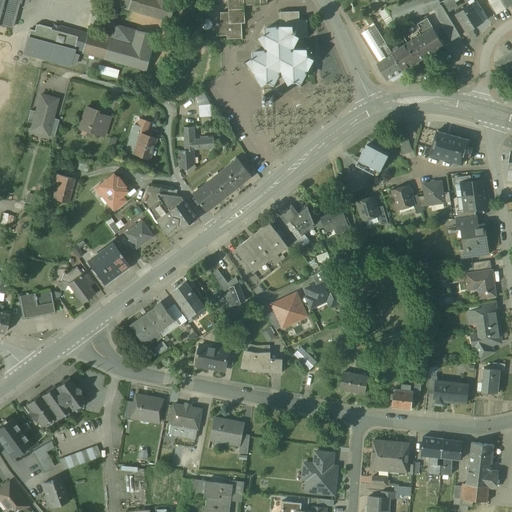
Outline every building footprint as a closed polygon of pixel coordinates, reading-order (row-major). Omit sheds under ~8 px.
[(1,0),(0,4),(0,24),(8,27),(12,28),(13,22),(16,10),(18,4),(17,3),(18,0),(20,0),(21,0),(20,0),(1,0)] [(102,37),(52,23),(51,27),(36,23),(34,30),(29,29),(22,55),(70,67),(74,52),(131,66),(131,63),(147,67),(146,70),(146,71),(153,51),(152,51),(156,36),(136,31),(133,46),(111,40),(118,7),(154,17),(155,14),(170,18),(170,21),(175,2),(175,1),(175,0),(107,0),(106,4),(110,5),(102,37)] [(228,0),(229,13),(222,13),(222,22),(217,22),(218,36),(227,36),(227,39),(242,39),(241,27),(237,27),(237,23),(244,23),(244,5),(267,4),(266,0),(228,0)] [(409,0),(386,8),(400,31),(409,27),(405,20),(434,10),(451,41),(460,36),(447,14),(440,3),(440,2),(439,0),(409,0)] [(453,0),(446,0),(440,3),(447,14),(457,7),(453,0)] [(511,0),(488,0),(497,14),(511,5),(511,0)] [(477,1),(456,14),(467,32),(488,19),(477,1)] [(276,26),(267,28),(265,33),(264,33),(264,34),(264,35),(261,39),(266,50),(254,52),(253,57),(251,57),(251,58),(252,59),(248,62),(246,63),(246,66),(250,66),(253,74),(262,84),(264,83),(264,88),(271,87),(271,83),(274,83),(281,74),(288,83),(292,82),(297,81),(297,85),(301,85),(301,82),(308,72),(313,59),(306,49),(295,49),(297,37),(307,37),(306,20),(299,20),(299,11),(280,12),(281,26),(276,26)] [(444,45),(428,18),(423,21),(422,19),(419,21),(420,23),(419,24),(435,51),(444,45)] [(435,51),(419,24),(418,24),(421,28),(419,29),(422,35),(407,43),(418,61),(435,51)] [(403,70),(392,52),(375,25),(361,33),(379,61),(377,63),(387,80),(403,70)] [(418,61),(407,43),(392,52),(403,70),(418,61)] [(97,63),(95,72),(116,77),(118,69),(97,63)] [(33,123),(32,128),(47,132),(48,133),(52,118),(57,99),(41,95),(36,112),(33,123)] [(273,95),(270,97),(267,97),(263,95),(264,103),(267,101),(270,101),(273,103),(273,95)] [(210,104),(199,104),(200,117),(211,116),(210,104)] [(104,116),(95,113),(96,111),(86,108),(81,125),(89,127),(88,131),(97,134),(101,123),(104,116)] [(36,112),(30,110),(27,122),(33,123),(36,112)] [(52,118),(48,133),(47,132),(47,135),(54,137),(59,120),(52,118)] [(150,123),(140,119),(135,132),(139,133),(145,135),(146,132),(150,123)] [(107,125),(101,123),(97,134),(103,136),(107,125)] [(194,127),(183,128),(185,151),(193,150),(196,150),(196,149),(214,148),(214,138),(208,138),(208,136),(201,137),(201,139),(195,139),(194,127)] [(469,140),(437,131),(430,154),(452,160),(453,158),(463,161),(464,157),(469,158),(472,147),(467,146),(469,140)] [(145,135),(139,133),(132,154),(149,160),(156,139),(145,135)] [(398,139),(403,153),(412,150),(408,135),(398,139)] [(115,140),(110,138),(106,149),(111,151),(115,140)] [(223,145),(215,151),(215,157),(226,150),(223,145)] [(388,156),(366,145),(365,148),(364,148),(359,158),(354,156),(353,159),(357,161),(355,165),(357,166),(357,165),(356,165),(357,163),(365,167),(379,173),(380,171),(381,171),(388,156)] [(193,150),(185,151),(178,151),(179,168),(184,167),(185,170),(194,164),(193,150)] [(215,157),(208,162),(212,166),(218,162),(215,157)] [(238,159),(194,194),(207,211),(251,175),(238,159)] [(74,179),(52,173),(47,190),(54,192),(52,199),(67,203),(74,179)] [(113,175),(96,188),(102,196),(102,195),(103,195),(103,197),(103,196),(103,195),(104,196),(105,195),(112,202),(121,195),(121,193),(121,195),(126,191),(122,187),(123,186),(117,178),(116,179),(113,175)] [(484,180),(461,183),(463,197),(485,193),(485,189),(486,188),(484,180)] [(441,181),(423,183),(425,196),(418,197),(421,206),(444,202),(443,196),(444,195),(443,194),(441,181)] [(408,185),(392,190),(398,209),(414,205),(412,196),(408,185)] [(152,205),(147,208),(155,221),(156,220),(171,210),(171,209),(184,200),(181,196),(181,197),(168,194),(159,193),(157,195),(159,199),(158,199),(159,200),(152,205)] [(485,193),(463,197),(465,210),(475,209),(488,207),(487,198),(486,198),(485,193)] [(36,196),(28,194),(26,202),(34,204),(36,196)] [(145,194),(141,202),(146,204),(148,200),(150,196),(145,194)] [(418,197),(417,194),(412,196),(414,205),(417,214),(423,212),(421,206),(418,197)] [(373,196),(357,201),(363,221),(379,216),(377,208),(373,196)] [(152,205),(148,200),(146,204),(141,202),(147,209),(147,208),(152,205)] [(184,200),(171,209),(171,210),(156,220),(169,239),(184,228),(197,218),(184,200)] [(303,208),(301,210),(302,211),(299,213),(296,210),(295,207),(292,206),(292,205),(280,214),(303,247),(310,241),(304,233),(315,223),(308,204),(305,206),(304,205),(302,207),(303,208)] [(34,208),(24,205),(23,210),(33,213),(34,208)] [(388,223),(383,206),(377,208),(379,216),(381,225),(388,223)] [(465,210),(457,211),(458,218),(472,216),(476,216),(475,209),(465,210)] [(342,210),(321,218),(326,232),(334,228),(336,234),(349,228),(342,210)] [(8,214),(3,213),(0,224),(11,226),(13,216),(8,215),(8,214)] [(458,218),(456,218),(458,229),(465,228),(473,227),(473,225),(472,216),(458,218)] [(111,217),(105,222),(107,225),(109,225),(114,221),(111,217)] [(120,230),(114,221),(109,225),(115,233),(120,230)] [(141,221),(125,233),(129,239),(131,237),(138,246),(152,236),(141,221)] [(270,224),(254,236),(253,235),(252,235),(254,237),(238,249),(236,247),(235,248),(254,272),(255,272),(253,270),(263,262),(265,264),(266,263),(264,261),(275,253),(276,255),(277,254),(276,253),(286,245),(287,246),(288,246),(270,222),(269,222),(270,224)] [(485,223),(473,225),(473,227),(465,228),(468,248),(461,250),(462,258),(490,254),(485,223)] [(366,253),(360,241),(354,243),(360,256),(366,253)] [(113,243),(87,262),(103,283),(128,264),(113,243)] [(76,247),(72,250),(78,258),(82,255),(76,247)] [(327,252),(317,256),(319,262),(329,258),(327,252)] [(491,259),(473,262),(474,270),(492,267),(491,259)] [(325,266),(315,273),(312,275),(316,284),(330,278),(325,266)] [(74,267),(65,274),(63,272),(61,280),(69,283),(80,274),(74,267)] [(228,283),(217,269),(211,274),(225,291),(225,290),(231,286),(228,283)] [(492,270),(466,274),(468,288),(479,286),(481,298),(496,296),(492,270)] [(93,283),(84,271),(80,274),(89,286),(93,283)] [(89,286),(80,274),(69,283),(68,283),(83,302),(94,293),(89,286)] [(245,301),(239,283),(237,284),(235,277),(228,283),(231,286),(225,290),(227,301),(228,300),(230,306),(245,301)] [(341,301),(330,278),(316,284),(307,289),(309,294),(313,302),(314,302),(323,298),(324,300),(326,301),(328,300),(331,306),(341,301)] [(193,291),(186,282),(173,292),(189,314),(201,305),(192,292),(193,291)] [(34,293),(19,296),(23,318),(55,312),(51,292),(50,292),(35,295),(34,293)] [(296,294),(272,305),(275,310),(281,323),(282,323),(289,320),(290,323),(298,319),(297,316),(305,312),(296,294)] [(313,302),(309,294),(304,297),(310,309),(316,307),(314,302),(313,302)] [(161,302),(146,314),(157,330),(173,318),(167,310),(161,302)] [(182,315),(174,304),(167,310),(173,318),(175,320),(182,315)] [(496,304),(483,306),(484,310),(484,313),(497,311),(496,304)] [(2,306),(0,305),(0,332),(4,333),(10,310),(6,310),(5,313),(1,312),(2,306)] [(347,306),(341,308),(345,316),(350,314),(347,306)] [(275,310),(266,314),(276,330),(283,326),(282,323),(281,323),(275,310)] [(497,311),(484,313),(484,310),(469,312),(471,324),(481,322),(482,328),(479,328),(479,329),(499,326),(497,311)] [(146,314),(130,326),(141,341),(152,334),(157,341),(163,337),(157,330),(146,314)] [(499,326),(479,329),(480,335),(472,336),(474,348),(475,347),(478,353),(491,346),(490,345),(493,345),(493,343),(501,342),(499,326)] [(266,340),(275,336),(270,327),(262,331),(266,340)] [(364,341),(355,345),(357,350),(366,346),(364,341)] [(258,345),(249,343),(248,350),(256,352),(271,352),(270,345),(258,345)] [(215,347),(200,344),(196,364),(217,368),(220,366),(226,367),(227,363),(229,352),(228,351),(215,349),(215,347)] [(478,353),(477,354),(480,359),(481,359),(482,360),(492,354),(491,353),(494,351),(491,346),(478,353)] [(317,362),(301,347),(294,354),(310,369),(317,362)] [(248,350),(245,349),(244,357),(247,357),(245,365),(259,368),(259,372),(281,372),(282,359),(271,359),(271,352),(256,352),(248,350)] [(236,351),(228,350),(228,351),(229,352),(227,363),(233,364),(236,351)] [(492,369),(484,368),(483,376),(484,376),(482,391),(481,391),(497,393),(500,370),(504,370),(505,364),(493,362),(492,369)] [(367,378),(342,373),(340,384),(354,386),(353,391),(364,393),(367,378)] [(437,377),(429,376),(427,393),(435,394),(436,381),(437,381),(437,377)] [(59,383),(60,384),(57,386),(56,387),(54,385),(41,395),(40,396),(56,417),(57,418),(70,409),(71,410),(86,400),(80,392),(80,390),(79,388),(77,388),(69,377),(67,378),(67,379),(64,381),(64,380),(63,380),(61,380),(60,380),(60,381),(59,382),(59,383)] [(437,381),(436,381),(435,394),(434,404),(443,405),(444,397),(452,398),(452,402),(466,403),(468,384),(437,381)] [(422,383),(415,383),(414,392),(413,392),(413,394),(420,395),(422,383)] [(410,385),(401,384),(401,390),(394,390),(392,407),(411,409),(413,394),(413,392),(410,391),(410,385)] [(56,417),(40,396),(41,395),(40,394),(25,404),(31,411),(28,413),(34,421),(37,419),(42,427),(56,417)] [(162,400),(135,395),(134,403),(131,417),(132,418),(140,419),(140,421),(141,423),(147,424),(149,422),(149,421),(158,423),(162,400)] [(126,401),(124,419),(131,420),(132,418),(131,417),(134,403),(126,401)] [(201,409),(191,407),(191,404),(185,403),(184,406),(174,404),(170,423),(198,429),(201,409)] [(30,446),(11,417),(0,424),(0,443),(11,459),(30,446)] [(244,423),(215,417),(211,438),(240,444),(242,434),(244,423)] [(249,435),(242,434),(240,444),(239,453),(247,454),(249,435)] [(443,439),(423,437),(421,455),(430,456),(429,472),(432,473),(436,473),(440,474),(443,439)] [(463,441),(443,439),(440,474),(451,475),(451,459),(461,460),(463,441)] [(43,471),(54,466),(46,450),(54,446),(51,440),(32,449),(43,471)] [(391,442),(374,440),(371,469),(379,469),(379,467),(389,468),(391,442)] [(172,444),(161,441),(160,447),(171,449),(172,444)] [(409,443),(391,442),(389,468),(399,469),(399,471),(407,472),(407,463),(409,443)] [(494,445),(471,442),(469,461),(467,484),(462,483),(462,486),(461,497),(461,498),(473,500),(484,501),(484,504),(487,504),(487,501),(487,502),(489,487),(495,487),(497,477),(493,477),(494,471),(491,471),(492,464),(494,445)] [(97,445),(91,447),(95,459),(101,457),(97,445)] [(91,447),(86,449),(90,461),(95,459),(91,447)] [(171,449),(160,447),(159,453),(170,455),(171,449)] [(86,449),(80,451),(85,463),(90,461),(86,449)] [(80,451),(75,453),(79,464),(85,463),(80,451)] [(334,453),(316,451),(314,464),(332,466),(334,453)] [(75,453),(70,455),(74,467),(78,465),(79,464),(75,453)] [(70,455),(64,457),(69,468),(74,467),(70,455)] [(172,456),(170,469),(183,471),(185,458),(172,456)] [(69,468),(64,457),(59,459),(63,470),(69,468)] [(314,464),(304,463),(303,479),(312,480),(311,492),(334,494),(335,486),(334,486),(335,474),(336,474),(337,466),(332,466),(314,464)] [(388,477),(373,475),(373,484),(388,485),(388,477)] [(66,493),(70,491),(66,478),(61,480),(66,493)] [(60,482),(54,484),(53,481),(43,485),(52,507),(67,502),(60,482)] [(232,485),(200,482),(200,481),(193,481),(192,489),(195,490),(195,497),(207,498),(205,507),(202,507),(201,511),(228,511),(231,495),(232,485)] [(244,482),(232,481),(232,485),(231,495),(242,496),(244,482)] [(20,511),(28,506),(9,482),(0,488),(0,500),(9,511),(16,511),(19,510),(20,511)] [(462,486),(455,485),(454,497),(461,497),(462,486)] [(411,487),(394,486),(393,492),(395,492),(394,499),(401,500),(402,495),(410,496),(411,487)] [(393,492),(381,491),(381,497),(389,497),(389,499),(394,499),(395,492),(393,492)] [(381,497),(368,496),(368,497),(370,497),(369,511),(368,511),(388,511),(389,499),(389,497),(381,497)] [(473,500),(461,498),(460,505),(469,506),(472,506),(473,500)] [(301,503),(282,501),(280,511),(294,511),(295,510),(301,511),(301,503)]
